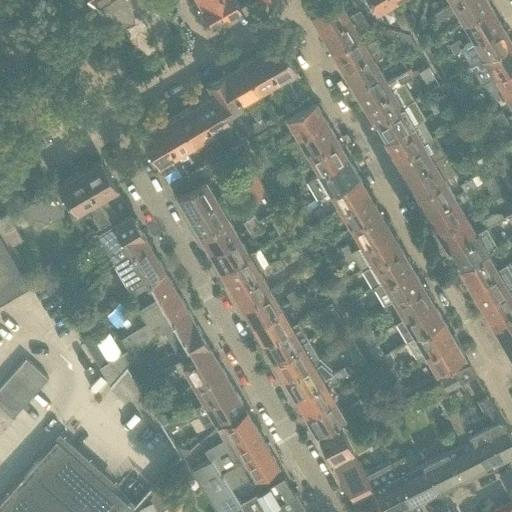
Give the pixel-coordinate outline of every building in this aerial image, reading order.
[(211,0),(202,6),(212,24),(240,8),(235,0),(211,0)] [(332,0),(309,14),(320,32),(348,16),(338,0),(332,0)] [(351,0),(357,10),(367,4),(364,0),(351,0)] [(395,0),(394,0),(369,0),(376,11),(395,0)] [(455,11),(462,22),(490,6),(486,0),(457,0),(431,15),(435,22),(455,11)] [(320,32),(331,50),(358,34),(370,27),(363,16),(371,12),(367,4),(357,10),(348,16),(320,32)] [(462,22),(473,40),(501,24),(490,6),(462,22)] [(404,16),(412,30),(414,19),(409,13),(404,16)] [(400,27),(412,30),(404,16),(396,21),(400,27)] [(463,46),(461,47),(472,66),(484,59),(483,58),(510,43),(511,42),(501,24),(473,40),(463,46)] [(386,28),(385,34),(389,41),(399,35),(403,32),(386,28)] [(399,35),(410,53),(417,48),(408,33),(403,32),(399,35)] [(358,34),(331,50),(341,68),(369,52),(380,46),(381,45),(377,38),(365,45),(358,34)] [(459,39),(449,45),(453,52),(461,47),(463,46),(459,39)] [(279,41),(261,52),(278,80),(284,90),(290,101),(297,97),(291,88),(292,87),(288,80),(298,74),(298,73),(296,70),(279,41)] [(484,59),(472,66),(482,83),(494,76),(494,77),(511,66),(511,46),(510,43),(483,58),(484,59)] [(341,68),(352,86),(380,70),(373,60),(382,54),(383,50),(380,46),(369,52),(341,68)] [(261,52),(243,62),(260,91),(278,80),(261,52)] [(243,62),(225,73),(242,101),(260,91),(243,62)] [(428,65),(418,71),(424,82),(434,76),(428,65)] [(494,76),(482,83),(493,102),(505,95),(511,90),(511,66),(494,77),(494,76)] [(380,70),(352,86),(363,104),(390,88),(402,82),(411,76),(407,68),(386,81),(380,70)] [(207,83),(213,94),(224,112),(242,101),(225,73),(207,83)] [(453,89),(457,95),(472,87),(468,80),(453,89)] [(363,104),(373,123),(413,100),(402,82),(390,88),(363,104)] [(283,105),(290,101),(284,90),(277,94),(283,105)] [(213,94),(195,104),(212,133),(230,122),(224,112),(213,94)] [(444,95),(436,100),(441,109),(449,104),(444,95)] [(384,140),(384,141),(414,124),(421,120),(423,118),(413,100),(373,123),(374,124),(376,123),(385,139),(384,140)] [(290,101),(283,105),(287,113),(294,109),(290,101)] [(286,118),(297,137),(325,120),(315,102),(286,118)] [(195,104),(177,115),(194,143),(212,133),(195,104)] [(254,109),(248,112),(259,129),(265,126),(254,109)] [(259,129),(248,112),(240,117),(246,125),(242,128),(247,136),(259,129)] [(447,125),(447,128),(459,120),(454,112),(447,116),(447,125)] [(491,119),(495,125),(505,119),(501,113),(491,119)] [(177,115),(160,125),(177,154),(183,164),(184,165),(190,161),(184,150),(194,143),(177,115)] [(505,119),(495,125),(500,133),(510,126),(505,119)] [(297,137),(308,155),(336,138),(325,120),(297,137)] [(414,124),(384,141),(395,159),(423,143),(432,138),(421,120),(414,124)] [(160,125),(141,136),(158,164),(169,158),(175,168),(183,164),(177,154),(160,125)] [(272,142),(277,149),(286,143),(282,136),(272,142)] [(395,159),(405,177),(434,161),(445,154),(435,136),(432,138),(423,143),(395,159)] [(308,155),(318,173),(347,156),(336,138),(308,155)] [(242,142),(224,153),(229,161),(247,150),(242,142)] [(271,152),(258,160),(262,168),(276,160),(271,152)] [(224,153),(207,164),(211,171),(229,161),(224,153)] [(428,164),(405,177),(416,195),(444,179),(455,173),(444,154),(434,161),(428,164)] [(316,198),(329,191),(357,174),(347,156),(318,173),(309,179),(306,180),(316,198)] [(100,160),(81,171),(97,199),(104,196),(111,192),(116,188),(100,160)] [(189,174),(184,165),(183,164),(175,168),(164,175),(175,193),(193,182),(189,174)] [(207,164),(189,174),(193,182),(211,171),(207,164)] [(511,174),(508,167),(499,172),(509,189),(511,187),(511,174)] [(81,171),(56,186),(57,186),(70,203),(77,211),(87,206),(100,227),(110,221),(104,211),(97,199),(81,171)] [(304,171),(294,177),(298,185),(306,180),(309,179),(304,171)] [(242,181),(253,201),(265,194),(254,174),(242,181)] [(329,191),(339,209),(368,192),(357,174),(329,191)] [(492,175),(483,181),(493,199),(503,194),(492,175)] [(471,178),(460,184),(464,192),(476,185),(471,178)] [(416,195),(426,213),(455,197),(444,179),(416,195)] [(177,196),(188,215),(217,198),(206,180),(177,196)] [(70,203),(57,186),(34,201),(33,200),(33,201),(26,206),(25,205),(24,206),(25,207),(20,210),(25,207),(37,228),(63,212),(61,209),(70,203)] [(339,209),(350,227),(379,210),(368,192),(339,209)] [(455,197),(426,213),(437,231),(465,215),(455,197)] [(188,215),(199,233),(227,216),(217,198),(188,215)] [(110,207),(104,211),(110,221),(116,217),(110,207)] [(350,227),(361,245),(389,229),(379,210),(350,227)] [(7,214),(0,217),(0,226),(5,234),(12,247),(22,240),(15,228),(7,214)] [(97,234),(114,263),(148,242),(132,214),(97,234)] [(437,231),(448,249),(477,232),(476,232),(476,233),(465,215),(437,231)] [(491,215),(481,221),(485,228),(495,222),(491,215)] [(199,233),(209,251),(238,234),(227,216),(199,233)] [(254,216),(243,222),(247,229),(257,223),(254,216)] [(284,216),(273,222),(280,233),(290,227),(284,216)] [(257,223),(247,229),(251,236),(261,230),(257,223)] [(476,233),(449,248),(450,249),(452,253),(455,259),(460,266),(460,267),(488,251),(496,246),(485,228),(477,232),(476,233)] [(349,252),(340,257),(345,265),(354,259),(357,265),(360,270),(369,265),(400,247),(389,229),(361,245),(351,251),(349,252)] [(209,251),(220,269),(249,253),(238,234),(209,251)] [(288,239),(285,249),(287,254),(298,248),(292,237),(288,239)] [(0,302),(28,286),(0,238),(0,302)] [(149,280),(165,271),(148,242),(114,263),(130,291),(149,280)] [(347,244),(336,251),(340,257),(349,252),(351,251),(347,244)] [(220,269),(231,288),(259,271),(269,265),(258,247),(249,253),(220,269)] [(373,287),(382,281),(411,265),(400,247),(360,270),(371,288),(373,287)] [(458,267),(469,286),(497,270),(487,252),(488,252),(488,251),(460,267),(460,266),(458,267)] [(279,259),(269,265),(273,273),(283,267),(279,259)] [(497,270),(469,286),(480,304),(508,288),(511,285),(511,274),(506,264),(497,270)] [(382,281),(373,287),(384,305),(393,300),(396,297),(421,283),(411,265),(382,281)] [(132,345),(99,366),(109,384),(111,382),(127,365),(138,353),(155,335),(151,329),(159,325),(187,308),(165,271),(149,280),(159,297),(138,309),(146,322),(125,334),(132,345)] [(231,288),(241,306),(270,289),(259,271),(231,288)] [(393,300),(403,318),(432,301),(421,283),(393,300)] [(348,293),(352,299),(362,293),(358,287),(348,293)] [(480,304),(490,322),(511,309),(511,294),(508,288),(480,304)] [(241,306),(252,324),(281,307),(270,289),(241,306)] [(296,289),(286,295),(290,302),(300,295),(296,289)] [(300,295),(290,302),(294,308),(304,302),(300,295)] [(359,295),(352,299),(355,306),(362,301),(359,295)] [(403,318),(395,323),(405,341),(414,336),(417,334),(442,319),(432,301),(403,318)] [(252,324),(262,342),(291,325),(281,307),(252,324)] [(88,308),(77,321),(89,332),(100,320),(88,308)] [(187,308),(159,325),(181,362),(209,345),(187,308)] [(335,309),(325,314),(332,326),(341,320),(335,309)] [(511,309),(490,322),(501,340),(511,333),(511,309)] [(414,336),(405,341),(416,359),(424,354),(431,350),(453,337),(442,319),(417,334),(414,336)] [(291,325),(262,342),(273,360),(300,344),(302,343),(308,340),(297,321),(291,325)] [(361,334),(360,335),(364,342),(374,336),(370,329),(361,334)] [(91,333),(83,338),(93,355),(101,351),(91,333)] [(511,333),(501,340),(511,358),(511,357),(511,333)] [(347,337),(349,350),(356,345),(350,335),(347,337)] [(374,336),(364,342),(368,348),(378,342),(374,336)] [(453,337),(424,354),(436,373),(464,356),(453,337)] [(300,344),(273,360),(283,378),(312,361),(319,358),(308,340),(302,343),(300,344)] [(356,345),(349,350),(352,362),(362,356),(356,345)] [(182,365),(192,383),(221,367),(211,349),(182,365)] [(138,353),(127,365),(133,375),(149,366),(138,353)] [(283,378),(294,396),(323,379),(333,374),(329,371),(332,368),(319,357),(319,358),(312,361),(283,378)] [(0,387),(0,408),(12,419),(47,379),(26,359),(0,387)] [(333,374),(323,379),(327,387),(347,375),(351,373),(347,365),(343,368),(333,374)] [(383,370),(381,371),(385,378),(395,372),(392,365),(383,370)] [(454,373),(460,384),(475,376),(469,365),(454,373)] [(192,383),(203,401),(232,385),(221,367),(192,383)] [(172,370),(161,377),(166,384),(176,378),(172,370)] [(395,372),(385,378),(389,384),(399,378),(395,372)] [(454,373),(440,381),(446,393),(460,386),(460,384),(454,373)] [(294,396),(305,414),(334,397),(327,387),(323,379),(294,396)] [(183,413),(163,425),(168,432),(188,421),(191,419),(198,415),(205,426),(226,414),(243,404),(232,385),(203,401),(193,407),(183,413)] [(417,392),(407,397),(415,412),(424,407),(417,392)] [(484,415),(479,417),(484,425),(493,444),(498,444),(504,459),(511,454),(511,438),(486,395),(476,400),(484,415)] [(334,397),(305,414),(316,433),(345,416),(334,397)] [(193,407),(189,402),(180,407),(183,413),(193,407)] [(382,407),(369,413),(375,426),(389,419),(382,407)] [(217,425),(200,439),(211,456),(229,445),(248,478),(249,480),(277,463),(245,408),(228,417),(223,420),(217,425)] [(447,450),(461,480),(486,468),(471,439),(469,440),(461,424),(464,423),(464,422),(457,409),(447,414),(461,443),(447,450)] [(472,419),(464,422),(464,423),(461,424),(469,440),(471,439),(486,468),(504,459),(498,444),(493,444),(484,425),(479,417),(472,420),(472,419)] [(318,437),(319,439),(323,447),(334,466),(356,455),(341,426),(341,425),(318,437)] [(130,511),(134,508),(58,441),(0,505),(0,511),(130,511)] [(211,456),(210,456),(191,469),(195,475),(217,511),(226,511),(240,504),(232,490),(231,488),(248,478),(229,445),(211,456)] [(190,449),(175,447),(181,456),(190,449)] [(447,450),(422,462),(437,492),(461,480),(447,450)] [(356,455),(334,466),(348,488),(367,479),(366,474),(356,455)] [(391,461),(398,474),(412,504),(437,492),(422,462),(409,469),(403,456),(391,461)] [(195,475),(191,469),(184,459),(172,467),(182,483),(195,475)] [(391,461),(366,474),(367,479),(383,511),(395,511),(412,504),(398,474),(391,461)] [(257,492),(266,507),(294,492),(283,472),(266,482),(255,488),(257,492)] [(166,478),(157,490),(166,506),(179,499),(166,478)] [(383,511),(367,479),(348,488),(361,511),(383,511)] [(257,492),(240,504),(244,511),(306,511),(294,492),(285,496),(266,507),(257,492)]
